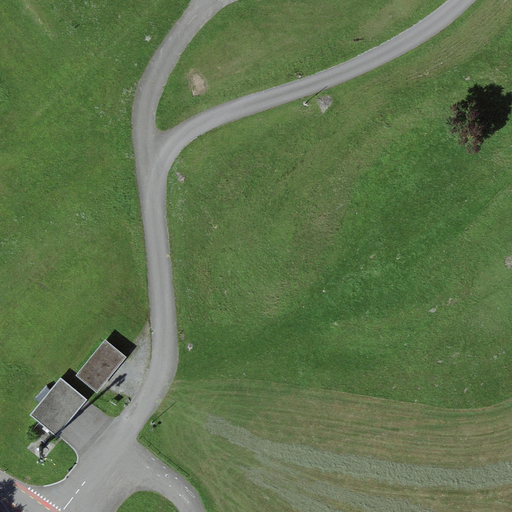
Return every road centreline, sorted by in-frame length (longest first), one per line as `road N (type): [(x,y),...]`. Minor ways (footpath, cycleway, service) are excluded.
road 1 (track): [(149,176),(167,146),(216,114),(369,61),(461,0)]
road 2 (track): [(118,439),(155,388),(165,353),(149,176)]
road 3 (track): [(209,0),(148,101),(149,176)]
